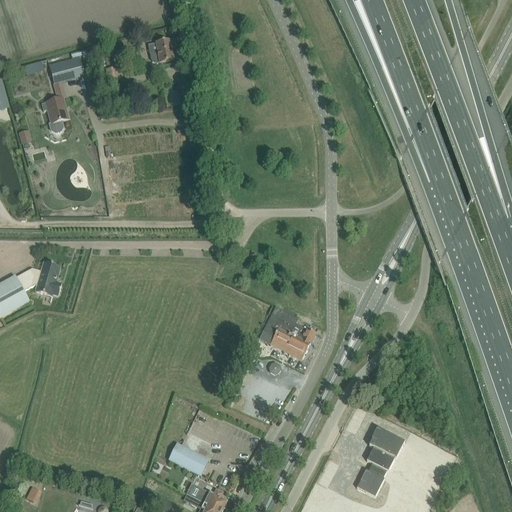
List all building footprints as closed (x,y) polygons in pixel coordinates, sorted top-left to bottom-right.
[(156,45),(156,46),(148,47),(151,61),(152,63),(154,65),(158,65),(174,62),(170,43),(156,45)] [(137,50),(111,55),(114,67),(139,62),(137,50)] [(230,60),(232,75),(242,73),(245,94),(258,92),(254,57),(230,60)] [(79,59),(49,67),(54,86),(84,78),(79,59)] [(117,69),(108,71),(111,86),(120,85),(117,69)] [(46,105),(42,106),(44,113),(48,112),(51,125),(49,126),(51,133),(56,135),(61,134),(64,129),(62,123),(69,121),(63,100),(46,105)] [(193,100),(172,100),(172,108),(193,107),(193,100)] [(26,148),(35,145),(32,134),(22,137),(26,148)] [(44,264),(41,275),(32,272),(17,281),(24,293),(35,287),(37,287),(35,294),(52,299),(53,297),(58,298),(62,286),(56,284),(61,269),(55,267),(55,265),(51,263),(50,266),(44,264)] [(0,319),(29,304),(24,293),(17,281),(15,278),(0,286),(0,319)] [(296,326),(299,320),(275,308),(262,334),(263,335),(260,341),(301,363),(305,356),(308,351),(310,352),(312,352),(313,349),(310,348),(316,336),(296,326)] [(276,366),(272,374),(280,377),(284,370),(276,366)] [(366,472),(357,490),(375,499),(375,498),(384,502),(396,478),(388,474),(395,461),(396,462),(397,460),(401,462),(408,449),(414,453),(412,458),(417,461),(420,456),(415,453),(417,448),(421,441),(409,435),(405,445),(378,431),(369,448),(373,450),(367,463),(373,466),(370,473),(366,472)] [(168,462),(201,478),(209,462),(176,446),(168,462)] [(432,450),(429,456),(447,465),(450,459),(432,450)] [(39,493),(32,489),(27,500),(33,504),(39,493)] [(200,491),(195,501),(216,511),(222,511),(223,511),(225,510),(227,507),(226,506),(227,504),(220,501),(223,495),(216,492),(213,497),(200,491)] [(157,499),(152,510),(158,511),(179,511),(174,510),(175,507),(172,505),(157,499)] [(193,500),(190,506),(201,511),(200,511),(216,511),(195,501),(193,500)]
